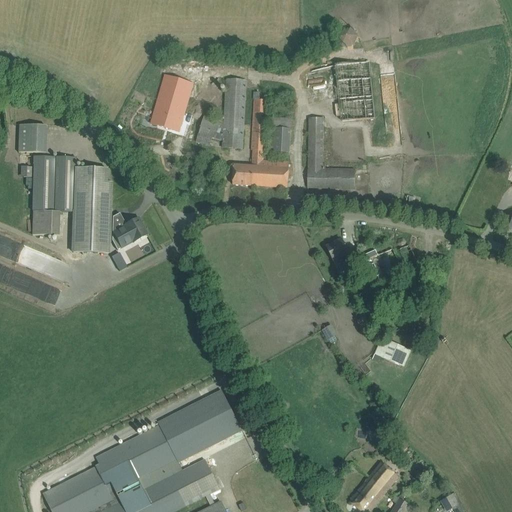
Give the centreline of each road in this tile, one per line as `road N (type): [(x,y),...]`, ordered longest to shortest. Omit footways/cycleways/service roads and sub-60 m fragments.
road 1 (unclassified): [(511,252),(348,216),(229,210),(178,226)]
road 2 (unclassified): [(315,511),(178,226)]
road 3 (unclassified): [(178,226),(150,181),(103,137),(0,84)]
